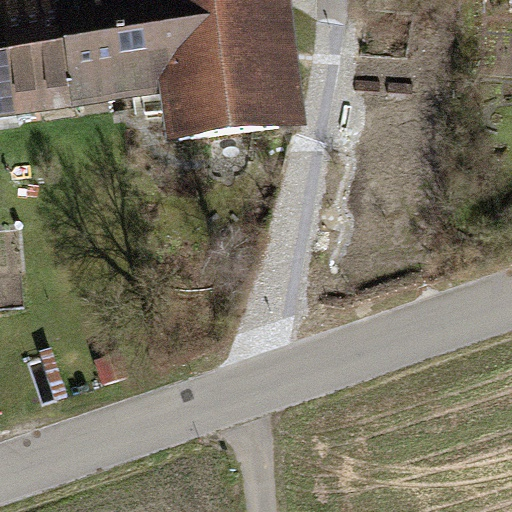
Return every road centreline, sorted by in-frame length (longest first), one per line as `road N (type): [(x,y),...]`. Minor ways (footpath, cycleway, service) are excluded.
road 1 (tertiary): [(0,474),(511,300)]
road 2 (track): [(264,511),(257,385)]
